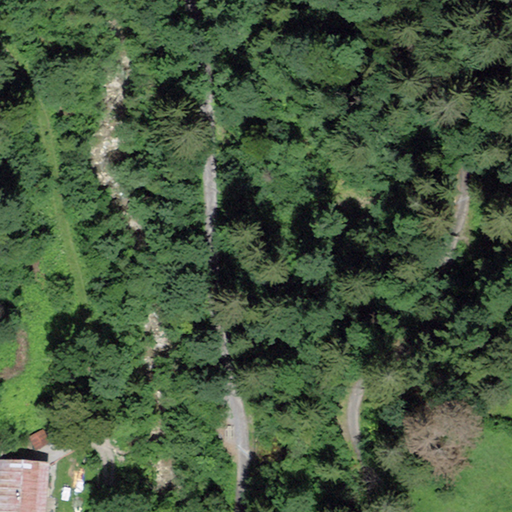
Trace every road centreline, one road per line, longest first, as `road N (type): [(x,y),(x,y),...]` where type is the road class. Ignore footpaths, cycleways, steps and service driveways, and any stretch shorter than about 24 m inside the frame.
road 1 (track): [(388,0),(409,60),(455,117),(464,191),(447,305),(418,339),(363,370),(351,401),(371,511)]
road 2 (track): [(102,448),(85,300),(51,144),(31,86),(0,46)]
road 3 (track): [(450,286),(479,294),(490,311),(500,409)]
